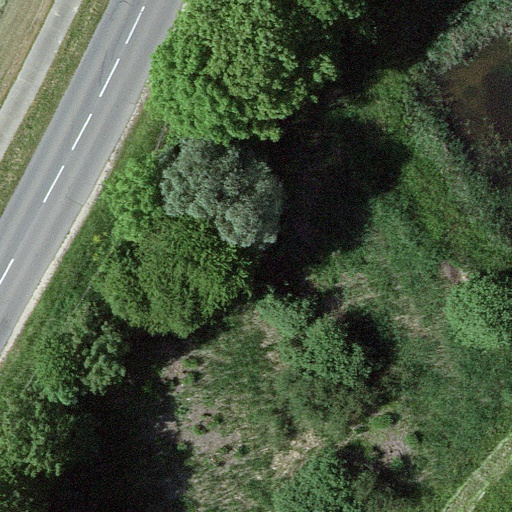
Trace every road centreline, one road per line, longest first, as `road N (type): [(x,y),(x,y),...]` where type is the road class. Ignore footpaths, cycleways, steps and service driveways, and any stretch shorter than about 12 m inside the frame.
road 1 (tertiary): [(0,278),(147,0)]
road 2 (track): [(68,0),(0,138)]
